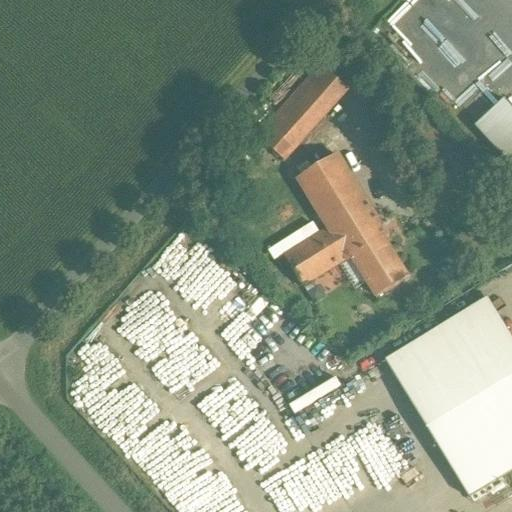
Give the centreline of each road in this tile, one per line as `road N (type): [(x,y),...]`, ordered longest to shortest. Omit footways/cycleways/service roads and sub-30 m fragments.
road 1 (unclassified): [(0,381),(16,350),(328,0)]
road 2 (unclassified): [(114,511),(0,388)]
